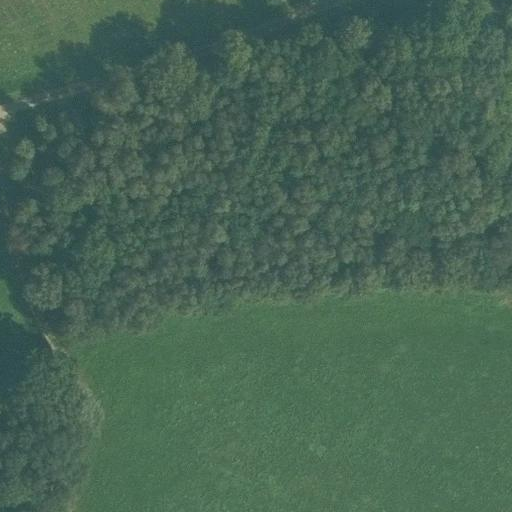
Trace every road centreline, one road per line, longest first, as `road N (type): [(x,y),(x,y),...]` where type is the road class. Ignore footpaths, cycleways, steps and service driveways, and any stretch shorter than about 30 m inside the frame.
road 1 (track): [(0,106),(229,43),(342,0)]
road 2 (track): [(56,348),(4,184),(0,125)]
